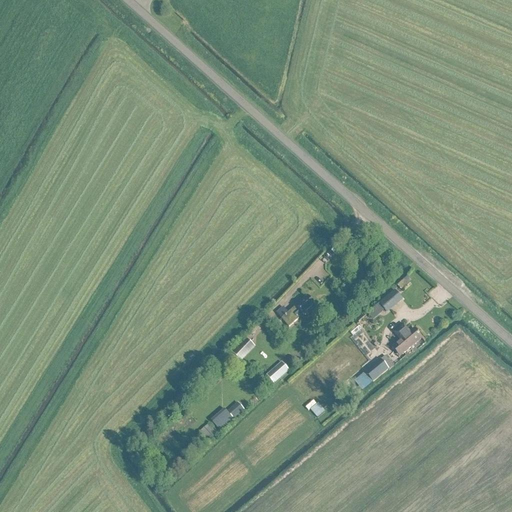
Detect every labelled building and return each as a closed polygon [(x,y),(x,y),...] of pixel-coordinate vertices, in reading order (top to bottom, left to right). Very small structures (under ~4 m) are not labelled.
[(397,286),(402,291),(411,283),(407,278),(397,286)] [(387,314),(403,300),(395,290),(379,304),(387,314)] [(304,316),(315,306),(307,297),(296,307),(289,313),(283,307),(276,314),(289,328),(298,320),(298,319),(303,314),(304,316)] [(411,333),(404,324),(393,333),(401,341),(393,348),(401,357),(421,340),(413,331),(411,333)] [(241,362),(255,348),(246,339),(232,353),(241,362)] [(295,357),(291,356),(287,360),(288,364),(291,365),(295,361),(295,357)] [(394,367),(385,356),(381,360),(380,359),(364,373),(364,374),(354,382),(363,392),(389,370),(390,371),(394,367)] [(274,385),(280,380),(281,379),(289,372),(285,368),(282,364),(273,372),(267,376),(274,385)] [(228,370),(223,366),(219,371),(223,375),(228,370)] [(220,432),(245,411),(238,403),(227,412),(225,409),(211,421),(220,432)] [(318,417),(325,412),(319,404),(312,410),(318,417)] [(213,437),(218,433),(209,424),(205,428),(213,437)]
